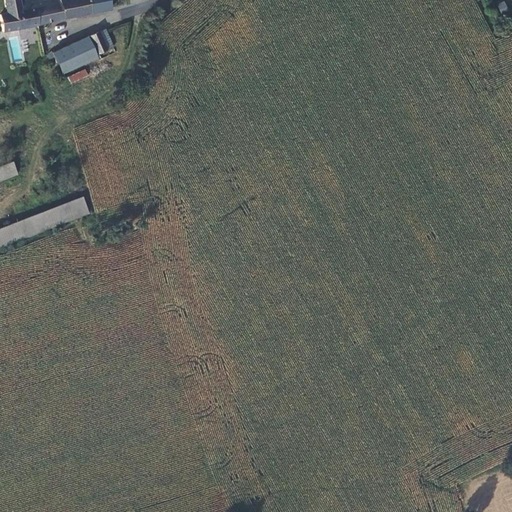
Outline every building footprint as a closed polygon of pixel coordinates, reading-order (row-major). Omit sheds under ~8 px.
[(63,21),(112,11),(109,0),(20,0),(19,0),(3,0),(6,13),(0,13),(0,20),(3,33),(63,21)] [(500,13),(508,10),(505,1),(497,4),(500,13)] [(115,48),(106,29),(93,35),(102,54),(115,48)] [(61,75),(98,59),(88,37),(51,53),(61,75)] [(85,69),(67,77),(70,84),(88,76),(85,69)] [(92,193),(111,184),(83,126),(65,134),(92,193)] [(0,179),(17,173),(11,159),(0,163),(0,179)] [(0,246),(90,212),(81,195),(0,226),(0,246)]
